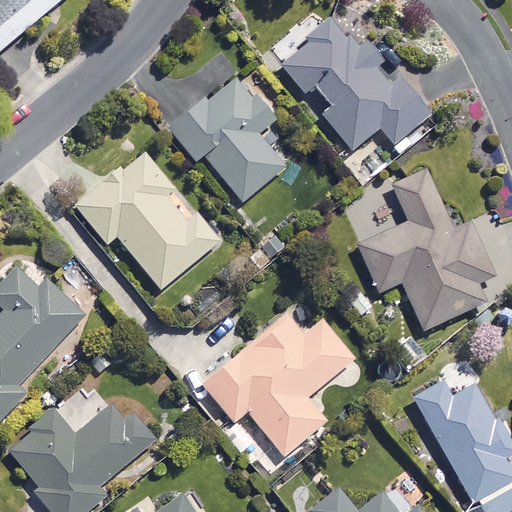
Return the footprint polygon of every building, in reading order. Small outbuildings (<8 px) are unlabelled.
[(0,0),(0,47),(56,0),(0,0)] [(293,28),(272,45),(280,55),(273,61),(301,94),(310,87),(327,108),(318,115),(348,150),(375,128),(389,145),(423,116),(348,27),(338,35),(324,19),(301,38),(293,28)] [(269,120),(232,77),(202,102),(198,97),(163,126),(192,161),(199,155),(238,202),(280,167),(253,134),(269,120)] [(170,190),(136,150),(70,205),(103,244),(112,237),(157,290),(214,241),(187,208),(177,216),(161,197),(170,190)] [(447,230),(420,171),(386,187),(403,223),(353,246),(374,293),(397,283),(419,331),(480,303),(472,284),(489,277),(464,222),(447,230)] [(77,315),(15,260),(0,277),(0,417),(21,394),(13,387),(77,315)] [(297,334),(281,314),(197,383),(229,421),(242,410),(279,456),(321,421),(301,397),(347,359),(315,320),(297,334)] [(446,398),(437,382),(408,398),(474,511),(500,511),(511,505),(511,487),(495,459),(508,451),(470,385),(446,398)] [(149,440),(114,398),(70,436),(49,412),(4,450),(36,487),(30,492),(46,511),(81,511),(102,494),(95,486),(149,440)] [(354,511),(334,487),(306,509),(308,511),(422,511),(416,504),(405,511),(392,511),(377,492),(354,511)] [(194,511),(182,493),(153,511),(136,511),(133,508),(127,511),(194,511)]
